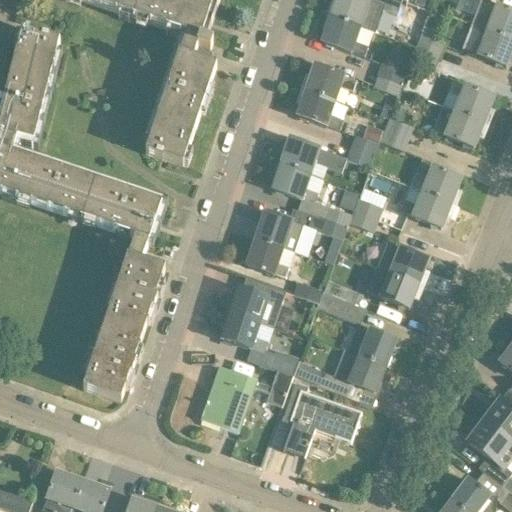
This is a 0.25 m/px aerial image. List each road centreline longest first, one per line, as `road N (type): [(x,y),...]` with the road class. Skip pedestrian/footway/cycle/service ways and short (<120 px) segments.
road 1 (residential): [(135,451),(290,0)]
road 2 (residential): [(374,511),(491,218)]
road 3 (residential): [(302,511),(135,451)]
road 4 (residential): [(135,451),(0,401)]
